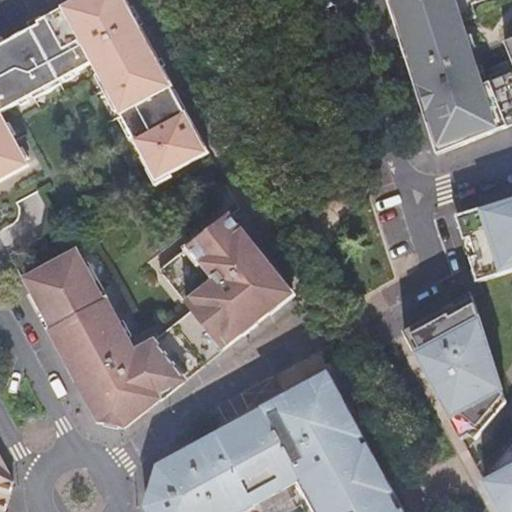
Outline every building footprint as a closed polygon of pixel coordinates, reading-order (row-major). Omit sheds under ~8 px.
[(141,20),(129,0),(77,0),(0,42),(0,49),(25,100),(95,62),(158,178),(211,150),(141,20)] [(464,139),(466,144),(508,128),(506,121),(511,118),(511,39),(505,43),(511,60),(511,74),(492,82),(485,85),(464,22),(477,17),(473,4),(485,0),(387,0),(418,94),(428,91),(431,101),(434,110),(424,113),(428,128),(434,126),(442,148),(464,139)] [(31,164),(3,112),(25,100),(0,49),(0,132),(20,170),(31,164)] [(511,66),(489,76),(492,82),(511,74),(511,66)] [(428,91),(418,94),(424,113),(434,110),(431,101),(428,91)] [(434,126),(428,128),(437,156),(466,144),(464,139),(442,148),(434,126)] [(0,180),(20,170),(0,132),(0,180)] [(511,199),(457,217),(462,233),(478,283),(511,272),(511,199)] [(106,300),(79,251),(28,279),(55,329),(52,330),(92,403),(103,423),(128,427),(264,319),(296,293),(234,214),(164,269),(196,310),(157,340),(137,351),(109,298),(106,300)] [(475,442),(506,404),(472,297),(404,334),(461,439),(462,440),(469,437),(475,442)] [(404,511),(329,374),(219,434),(158,467),(146,508),(148,511),(404,511)] [(511,511),(511,450),(485,482),(486,485),(501,511),(511,511)] [(18,485),(0,452),(0,498),(13,502),(18,485)] [(0,511),(9,511),(13,502),(0,498),(0,511)]
